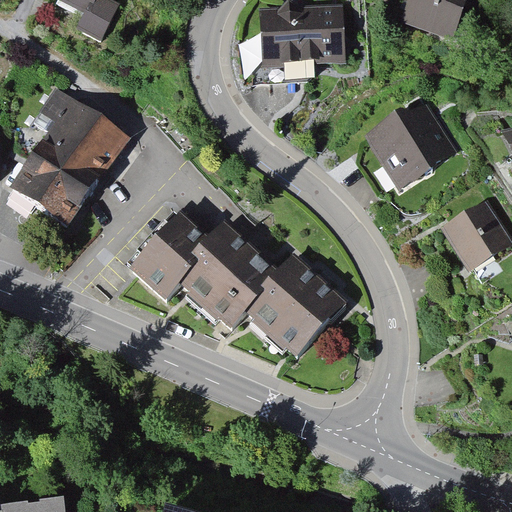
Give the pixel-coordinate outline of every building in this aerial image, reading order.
[(42,0),(87,20),(80,37),(104,48),(122,9),(102,0),(42,0)] [(473,0),(414,0),(404,28),(456,47),(473,0)] [(282,14),(263,15),(266,72),(349,68),(346,11),(309,13),(295,3),(282,14)] [(423,107),(369,143),(402,194),(457,158),(423,107)] [(130,161),(70,118),(7,206),(67,249),(130,161)] [(511,134),(501,136),(511,151),(511,134)] [(511,245),(488,208),(444,236),(471,279),(511,252),(511,245)] [(185,220),(133,277),(170,310),(187,291),(236,335),(252,317),(302,362),(350,309),(296,261),(282,277),(226,227),(212,243),(185,220)]
